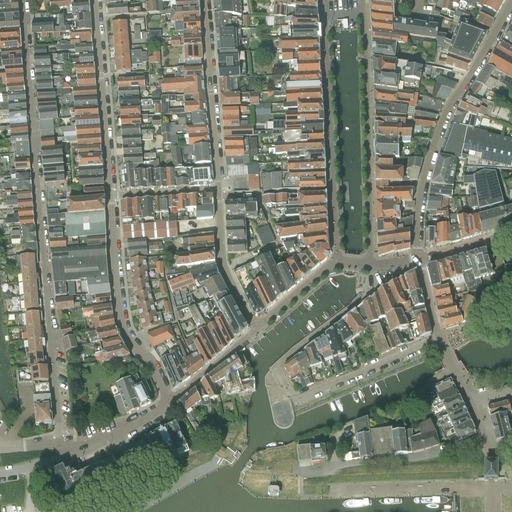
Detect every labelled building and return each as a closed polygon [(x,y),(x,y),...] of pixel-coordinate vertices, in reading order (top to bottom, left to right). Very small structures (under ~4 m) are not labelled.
[(70,0),(59,0),(50,0),(51,9),(67,8),(67,15),(72,15),(74,14),(74,16),(90,15),(89,4),(70,4),(70,0)] [(182,0),(175,0),(176,5),(176,10),(199,8),(198,0),(182,0)] [(212,0),(214,15),(231,15),(235,15),(241,16),(239,0),(212,0)] [(274,17),(275,17),(287,17),(287,14),(289,14),(289,8),(316,9),(316,0),(314,0),(266,0),(267,0),(264,0),(264,2),(275,3),(274,17)] [(370,0),(372,31),(437,41),(435,47),(445,48),(446,40),(446,36),(438,34),(439,26),(393,19),(392,1),(397,2),(399,0),(408,0),(414,1),(414,0),(370,0)] [(445,0),(442,11),(449,14),(453,0),(445,0)] [(449,14),(450,14),(450,12),(452,5),(458,7),(460,3),(461,0),(453,0),(449,14)] [(469,0),(467,7),(476,10),(477,7),(479,0),(469,0)] [(479,0),(477,7),(483,9),(487,0),(479,0)] [(487,0),(483,9),(480,15),(494,22),(505,0),(487,0)] [(159,2),(147,3),(148,13),(159,12),(159,7),(163,6),(162,1),(159,2)] [(0,12),(18,11),(17,2),(0,3),(0,12)] [(108,6),(108,14),(109,16),(141,14),(140,8),(134,8),(134,9),(128,10),(128,5),(108,6)] [(166,12),(162,12),(162,16),(166,16),(166,15),(170,15),(170,23),(184,22),(200,21),(199,8),(176,10),(165,10),(166,12)] [(287,14),(287,17),(317,19),(316,9),(289,8),(289,14),(287,14)] [(0,21),(19,19),(18,11),(0,12),(0,21)] [(455,15),(453,22),(458,24),(460,17),(462,13),(456,11),(455,15)] [(53,23),(32,25),(33,34),(52,33),(66,32),(66,27),(66,21),(74,20),(74,22),(74,24),(91,23),(90,15),(74,16),(65,17),(65,15),(59,15),(60,28),(54,28),(53,23)] [(214,15),(216,28),(231,27),(231,24),(236,24),(236,19),(231,19),(231,15),(214,15)] [(475,23),(489,30),(494,22),(480,15),(475,23)] [(281,29),(293,29),(317,28),(317,19),(287,17),(275,17),(275,29),(281,29)] [(0,29),(20,28),(19,19),(0,21),(0,29)] [(184,22),(184,32),(201,30),(200,21),(184,22)] [(113,23),(114,35),(128,34),(127,22),(113,23)] [(66,27),(66,32),(70,32),(91,31),(91,23),(74,24),(74,26),(66,27)] [(435,47),(435,50),(449,55),(471,63),(472,63),(488,33),(459,23),(459,24),(458,28),(454,40),(453,43),(446,40),(445,48),(435,47)] [(511,26),(502,41),(511,47),(511,26)] [(216,30),(215,30),(216,40),(236,39),(241,39),(241,29),(236,29),(231,29),(231,27),(216,28),(216,30)] [(293,29),(281,29),(281,40),(293,40),(318,40),(317,28),(293,29)] [(70,32),(71,41),(71,43),(69,43),(65,42),(61,42),(61,46),(92,44),(91,31),(70,32)] [(372,41),(397,44),(407,45),(408,40),(410,40),(410,41),(413,41),(413,43),(424,44),(423,49),(434,51),(435,50),(435,47),(437,41),(372,31),(372,41)] [(0,36),(0,41),(21,40),(20,32),(0,33),(0,34),(0,36)] [(114,35),(115,47),(129,46),(128,34),(114,35)] [(183,38),(180,38),(180,46),(184,46),(201,45),(201,38),(183,38)] [(216,40),(217,50),(237,49),(236,39),(216,40)] [(0,41),(0,46),(5,46),(5,50),(21,49),(21,40),(0,41)] [(273,40),(273,49),(262,49),(262,53),(263,56),(271,56),(271,52),(282,51),(318,50),(318,40),(293,40),(273,40)] [(372,41),(373,53),(373,56),(395,59),(396,52),(397,44),(372,41)] [(497,50),(511,58),(511,47),(502,41),(497,50)] [(61,46),(56,47),(56,52),(75,50),(75,54),(75,55),(79,55),(93,54),(92,44),(61,46)] [(184,46),(184,56),(185,61),(186,67),(202,66),(202,60),(202,53),(201,45),(184,46)] [(129,46),(115,47),(116,60),(130,59),(136,59),(135,52),(129,52),(129,46)] [(46,47),(34,47),(34,55),(46,54),(46,47)] [(2,55),(0,55),(0,59),(2,60),(22,58),(21,49),(5,50),(2,50),(2,55)] [(289,63),(290,76),(320,75),(319,53),(318,50),(282,51),(282,57),(282,63),(289,63)] [(482,74),(501,86),(511,92),(511,58),(497,50),(482,74)] [(217,53),(218,66),(231,65),(232,78),(246,77),(244,51),(217,52),(217,53)] [(152,58),(149,58),(149,59),(150,64),(153,63),(160,63),(159,53),(152,53),(152,58)] [(68,54),(33,57),(34,68),(50,67),(50,60),(56,60),(57,65),(68,64),(68,60),(69,60),(68,54)] [(79,59),(69,60),(68,60),(68,64),(68,65),(75,65),(94,64),(93,54),(79,55),(79,59)] [(439,60),(439,64),(447,65),(466,72),(471,63),(449,55),(448,59),(446,59),(446,61),(439,60)] [(3,69),(5,68),(23,66),(22,58),(2,60),(3,69)] [(130,59),(116,60),(117,72),(131,71),(130,66),(137,65),(136,59),(130,59)] [(408,64),(373,59),(374,75),(393,78),(396,76),(398,76),(399,79),(415,81),(420,82),(422,66),(408,64)] [(75,77),(77,77),(95,75),(94,64),(75,65),(75,77)] [(218,66),(219,80),(232,79),(232,78),(231,65),(218,66)] [(6,72),(0,72),(0,77),(23,75),(23,66),(5,68),(6,72)] [(183,67),(184,79),(203,77),(202,66),(186,67),(183,67)] [(34,68),(35,76),(51,75),(51,71),(55,71),(55,72),(63,72),(63,76),(67,76),(67,70),(62,70),(62,67),(50,67),(34,68)] [(482,74),(476,83),(492,93),(494,88),(498,91),(501,86),(482,74)] [(2,80),(2,85),(24,84),(23,75),(0,77),(2,77),(2,80)] [(35,76),(36,84),(61,82),(61,78),(51,78),(51,75),(35,76)] [(70,88),(74,88),(96,86),(95,75),(77,77),(77,82),(70,82),(70,88)] [(271,76),(271,85),(271,86),(321,83),(320,75),(290,76),(271,76)] [(393,78),(374,75),(374,89),(411,94),(413,86),(414,86),(415,81),(399,79),(398,76),(396,76),(393,78)] [(117,79),(118,90),(146,88),(145,77),(117,79)] [(158,87),(161,87),(162,94),(183,92),(183,95),(205,94),(203,77),(184,79),(162,80),(163,81),(158,81),(158,87)] [(439,77),(436,85),(441,87),(454,91),(458,84),(442,78),(439,77)] [(232,79),(219,80),(220,95),(233,95),(233,91),(232,79)] [(36,84),(36,90),(55,89),(60,89),(63,89),(63,82),(61,82),(36,84)] [(281,92),(279,92),(279,93),(321,91),(321,83),(271,86),(272,88),(280,88),(281,92)] [(469,94),(511,118),(511,112),(491,104),(496,95),(492,93),(476,83),(469,94)] [(6,85),(7,90),(0,90),(0,94),(2,94),(2,95),(25,93),(24,84),(2,85),(2,86),(6,85)] [(74,88),(74,98),(74,108),(97,106),(96,86),(74,88)] [(441,87),(435,100),(446,103),(454,91),(441,87)] [(118,90),(119,99),(139,97),(142,97),(142,92),(146,92),(146,88),(118,90)] [(55,89),(36,90),(38,111),(39,110),(57,109),(55,89)] [(411,94),(374,89),(375,106),(414,109),(428,110),(440,114),(440,113),(443,108),(446,103),(435,100),(430,99),(429,104),(422,103),(413,102),(414,95),(411,94)] [(268,99),(273,98),(286,97),(286,104),(286,105),(322,104),(321,91),(279,93),(279,92),(267,93),(268,99)] [(2,95),(2,103),(26,101),(25,93),(2,95)] [(220,95),(221,107),(241,106),(241,98),(250,98),(250,106),(259,105),(259,93),(241,94),(233,95),(220,95)] [(511,118),(469,94),(458,110),(476,118),(477,118),(478,116),(511,129),(511,118)] [(139,97),(119,99),(120,109),(152,106),(154,106),(161,106),(161,103),(161,97),(161,96),(158,96),(156,96),(151,96),(151,100),(141,101),(141,102),(140,103),(139,97)] [(0,107),(0,108),(1,112),(26,109),(26,101),(2,103),(0,103),(0,107)] [(161,110),(161,115),(168,115),(178,115),(207,112),(206,101),(193,101),(193,103),(184,104),(184,109),(171,111),(168,111),(168,102),(161,103),(161,106),(161,110)] [(283,110),(290,109),(297,109),(297,114),(286,114),(286,115),(323,115),(322,111),(322,104),(286,105),(286,104),(277,104),(277,108),(283,108),(283,110)] [(74,114),(71,114),(71,118),(75,118),(98,117),(97,106),(74,108),(74,114)] [(120,109),(120,119),(148,117),(148,114),(141,115),(140,111),(152,111),(152,106),(120,109)] [(414,109),(375,106),(375,115),(375,116),(406,118),(409,118),(410,116),(414,116),(414,114),(414,109)] [(221,108),(222,118),(240,117),(240,112),(248,112),(248,108),(239,108),(239,107),(221,108)] [(0,116),(9,116),(9,119),(10,127),(27,125),(26,109),(1,112),(0,111),(0,116)] [(39,110),(39,121),(57,120),(57,109),(39,110)] [(410,116),(409,118),(414,119),(423,119),(436,122),(440,114),(428,110),(414,109),(414,114),(414,116),(410,116)] [(458,110),(450,124),(470,129),(473,130),(476,118),(458,110)] [(185,118),(185,125),(208,124),(207,112),(178,115),(179,119),(185,118)] [(286,115),(286,121),(273,121),(273,125),(323,123),(323,115),(286,115)] [(406,118),(375,116),(375,126),(397,126),(397,127),(422,128),(434,129),(435,129),(437,123),(436,122),(423,119),(414,119),(409,118),(406,118)] [(75,124),(71,124),(71,127),(71,128),(99,126),(98,117),(75,118),(75,124)] [(120,119),(121,128),(140,126),(142,126),(141,120),(148,120),(148,117),(120,119)] [(222,118),(223,128),(252,126),(252,120),(247,120),(247,122),(240,122),(240,117),(222,118)] [(39,121),(40,130),(54,129),(53,120),(57,120),(39,121)] [(250,126),(223,128),(224,137),(250,136),(260,136),(273,136),(282,136),(282,146),(285,146),(324,144),(323,134),(323,123),(273,125),(273,131),(272,131),(272,132),(254,132),(254,126),(252,126),(250,126)] [(170,127),(169,127),(170,134),(170,136),(171,137),(176,136),(175,134),(182,133),(182,131),(187,130),(187,133),(187,134),(189,134),(208,133),(208,124),(185,125),(170,127)] [(0,132),(10,132),(11,135),(28,133),(27,125),(10,127),(0,127),(0,132)] [(161,126),(161,135),(162,135),(170,134),(169,127),(169,125),(161,126)] [(511,156),(511,140),(487,135),(487,133),(472,130),(450,125),(445,140),(511,156)] [(61,133),(76,132),(76,137),(100,135),(99,126),(71,128),(71,127),(60,128),(61,133)] [(121,128),(122,137),(152,135),(152,130),(140,131),(140,126),(121,128)] [(397,126),(375,126),(376,139),(411,140),(412,132),(422,132),(422,128),(397,127),(397,126)] [(40,130),(41,139),(50,138),(54,138),(54,129),(40,130)] [(0,145),(15,144),(29,142),(28,133),(11,135),(11,140),(0,140),(0,145)] [(189,146),(193,146),(209,145),(208,133),(189,134),(189,146)] [(164,145),(171,144),(171,137),(170,136),(170,134),(162,135),(164,145)] [(62,138),(62,142),(62,143),(77,142),(77,147),(101,146),(100,135),(76,137),(62,138)] [(123,147),(123,156),(142,155),(141,146),(141,142),(152,141),(152,135),(122,137),(123,147)] [(51,148),(50,138),(41,139),(42,149),(51,148)] [(224,139),(225,148),(243,147),(243,148),(248,147),(248,139),(224,139)] [(249,139),(250,156),(257,155),(256,139),(249,139)] [(411,140),(376,139),(376,158),(399,159),(399,144),(416,144),(416,140),(411,140)] [(416,144),(416,149),(426,150),(429,141),(427,141),(416,140),(416,144)] [(511,156),(445,140),(439,156),(439,157),(458,160),(457,161),(465,163),(464,168),(503,171),(503,169),(510,171),(511,171),(511,156)] [(275,155),(287,154),(324,153),(324,144),(285,146),(274,146),(275,155)] [(194,164),(211,163),(209,145),(193,146),(194,164)] [(72,158),(78,157),(102,156),(101,146),(77,147),(71,147),(72,158)] [(171,147),(174,169),(182,169),(179,147),(178,147),(171,147)] [(225,148),(225,157),(243,156),(249,156),(248,147),(243,148),(243,147),(225,148)] [(42,149),(42,157),(62,156),(62,148),(55,148),(51,148),(42,149)] [(305,157),(305,162),(325,161),(324,153),(287,154),(287,159),(299,159),(299,157),(305,157)] [(123,165),(123,166),(132,165),(138,165),(143,165),(142,159),(156,158),(156,154),(142,155),(123,156),(124,165),(123,165)] [(42,157),(43,165),(63,164),(62,156),(42,157)] [(78,157),(79,169),(102,167),(102,156),(78,157)] [(225,157),(226,166),(232,166),(237,165),(242,165),(243,165),(243,156),(225,157)] [(439,157),(436,167),(456,171),(457,161),(458,160),(439,157)] [(399,159),(376,158),(376,168),(393,169),(393,159),(399,159)] [(12,177),(16,177),(31,176),(30,159),(17,160),(15,160),(16,170),(11,170),(12,177)] [(154,170),(156,188),(166,188),(165,169),(159,170),(158,166),(159,166),(158,160),(155,160),(155,162),(154,162),(154,170)] [(393,169),(376,168),(376,183),(393,183),(403,183),(410,183),(410,182),(418,181),(421,169),(422,161),(417,160),(408,160),(407,169),(406,174),(407,174),(407,178),(403,178),(403,169),(393,169)] [(281,164),(282,174),(285,174),(285,175),(287,175),(287,173),(289,173),(314,171),(315,172),(325,172),(325,161),(305,162),(288,162),(288,163),(281,164)] [(150,170),(145,171),(146,189),(156,188),(154,170),(154,162),(149,162),(150,170)] [(43,165),(44,174),(64,172),(63,164),(43,165)] [(247,165),(248,175),(258,175),(258,164),(247,165)] [(123,166),(125,189),(133,189),(132,165),(123,166)] [(132,165),(133,189),(146,189),(145,171),(138,171),(138,165),(132,165)] [(79,169),(80,186),(104,184),(103,176),(102,167),(79,169)] [(174,169),(176,187),(210,186),(213,182),(211,169),(211,167),(192,168),(193,177),(188,177),(188,169),(182,169),(174,169)] [(436,167),(431,184),(453,187),(456,171),(436,167)] [(165,169),(166,188),(176,187),(174,169),(165,169)] [(262,175),(262,183),(263,191),(281,190),(300,189),(324,189),(326,187),(325,172),(315,172),(314,171),(289,173),(287,173),(287,175),(285,175),(285,174),(282,174),(262,175)] [(44,174),(44,183),(65,182),(64,172),(44,174)] [(476,192),(482,235),(507,227),(505,206),(496,173),(484,172),(474,176),(476,185),(475,185),(476,190),(476,192)] [(8,181),(9,185),(32,183),(31,176),(16,177),(17,180),(8,181)] [(474,177),(463,177),(463,185),(464,185),(475,185),(474,177)] [(17,188),(17,193),(33,191),(32,183),(9,185),(1,185),(2,190),(17,188)] [(393,183),(376,183),(376,191),(393,190),(393,183)] [(431,185),(429,196),(444,198),(449,198),(451,199),(453,187),(431,184),(431,185)] [(84,190),(84,199),(104,198),(104,188),(84,190)] [(393,190),(376,191),(377,203),(377,204),(412,202),(413,192),(416,192),(416,190),(413,190),(410,190),(393,190)] [(475,217),(468,218),(470,238),(481,235),(482,235),(476,192),(476,190),(469,190),(470,193),(470,198),(472,210),(473,210),(475,217)] [(6,197),(6,202),(33,199),(33,191),(17,193),(18,196),(6,197)] [(196,195),(197,208),(213,208),(213,196),(211,194),(200,195),(200,197),(202,197),(202,201),(197,201),(197,195),(196,195)] [(326,206),(325,194),(287,195),(288,209),(326,206)] [(184,202),(185,209),(188,209),(188,213),(193,212),(193,209),(196,209),(197,208),(196,195),(187,196),(187,201),(184,202)] [(275,196),(276,210),(288,209),(287,195),(275,196)] [(175,197),(176,208),(177,211),(181,211),(185,211),(185,209),(184,202),(187,201),(187,196),(175,197)] [(262,196),(267,211),(276,210),(275,196),(262,196)] [(429,196),(426,211),(429,211),(429,216),(437,216),(436,212),(440,211),(440,212),(448,210),(449,198),(444,198),(429,196)] [(159,198),(160,213),(168,213),(168,209),(167,197),(159,198)] [(167,197),(168,209),(176,208),(175,197),(167,197)] [(67,200),(67,214),(105,211),(104,198),(84,199),(67,200)] [(140,199),(142,217),(142,219),(153,219),(152,198),(140,199)] [(152,198),(153,219),(154,219),(154,214),(160,213),(159,198),(152,198)] [(18,206),(18,210),(34,208),(33,199),(6,202),(7,207),(18,206)] [(131,200),(132,218),(142,217),(140,199),(131,200)] [(121,201),(122,219),(132,218),(131,200),(121,201)] [(459,226),(461,241),(470,238),(468,218),(467,219),(467,216),(463,217),(462,208),(461,208),(460,201),(456,201),(456,209),(457,209),(457,215),(457,217),(458,217),(459,226)] [(224,204),(225,221),(245,219),(256,219),(257,223),(266,223),(260,209),(257,209),(256,202),(224,204)] [(412,202),(377,204),(377,219),(400,217),(400,208),(405,208),(405,209),(414,209),(414,203),(412,203),(412,202)] [(267,211),(271,220),(299,216),(326,213),(326,206),(288,209),(276,210),(267,211)] [(5,215),(5,220),(35,217),(34,208),(18,210),(19,214),(5,215)] [(196,209),(197,221),(213,220),(213,208),(197,208),(196,209)] [(437,226),(437,248),(450,244),(448,216),(448,210),(440,212),(440,211),(436,212),(437,216),(443,216),(444,221),(444,226),(437,226)] [(67,214),(58,215),(47,215),(48,228),(66,227),(105,224),(105,211),(67,214)] [(300,225),(275,229),(280,240),(297,238),(297,237),(327,233),(326,213),(299,216),(300,225)] [(454,215),(448,216),(450,244),(461,241),(459,226),(458,217),(457,217),(457,215),(454,215)] [(6,225),(19,224),(20,228),(35,226),(35,217),(5,220),(6,225)] [(378,235),(413,230),(413,225),(400,227),(400,217),(377,219),(378,235)] [(225,221),(226,238),(246,237),(245,219),(225,221)] [(426,225),(426,250),(437,248),(437,226),(437,220),(433,220),(432,225),(426,225)] [(128,241),(147,239),(172,237),(179,237),(177,222),(161,224),(123,227),(124,241),(128,241)] [(66,227),(67,239),(78,238),(106,236),(105,224),(66,227)] [(20,228),(20,232),(15,232),(15,236),(36,235),(35,226),(20,228)] [(256,232),(262,247),(274,242),(268,226),(256,232)] [(48,228),(49,239),(66,238),(66,239),(67,239),(66,227),(48,228)] [(378,235),(378,246),(410,243),(410,231),(413,231),(413,230),(378,235)] [(294,243),(283,245),(284,247),(284,250),(292,248),(305,246),(327,245),(327,233),(297,237),(297,238),(298,246),(294,247),(294,243)] [(182,237),(183,246),(214,244),(214,234),(182,237)] [(12,245),(21,244),(24,244),(37,243),(36,235),(15,236),(15,237),(11,237),(12,245)] [(75,247),(76,259),(106,257),(106,236),(78,238),(78,243),(78,247),(75,247)] [(226,238),(227,255),(247,254),(246,237),(226,238)] [(49,239),(50,249),(75,247),(78,247),(78,243),(67,243),(66,239),(66,238),(49,239)] [(128,241),(129,249),(162,246),(162,243),(147,244),(147,239),(128,241)] [(21,257),(22,271),(36,269),(36,264),(38,264),(38,255),(37,243),(24,244),(25,256),(21,257)] [(378,246),(379,257),(394,252),(394,254),(410,250),(410,243),(378,246)] [(183,250),(190,249),(190,255),(214,252),(214,244),(183,246),(183,250)] [(305,246),(319,265),(325,260),(328,257),(327,245),(305,246)] [(164,246),(162,246),(129,249),(130,257),(148,256),(147,251),(164,250),(164,246)] [(310,273),(319,265),(305,246),(292,248),(310,273)] [(50,249),(51,261),(64,260),(76,259),(75,247),(50,249)] [(285,264),(286,265),(295,286),(310,273),(292,248),(284,250),(284,247),(279,249),(282,256),(286,254),(290,262),(285,264)] [(485,251),(463,257),(468,272),(473,288),(467,290),(467,293),(466,296),(471,298),(473,292),(483,289),(480,279),(500,273),(506,271),(505,267),(500,251),(486,255),(485,251)] [(176,256),(177,267),(191,265),(197,264),(204,263),(205,269),(216,266),(215,262),(214,252),(190,255),(176,256)] [(256,262),(255,262),(276,303),(287,293),(276,269),(270,255),(270,254),(267,255),(268,256),(266,257),(255,262),(256,262)] [(65,268),(65,275),(66,282),(81,282),(81,280),(86,279),(108,278),(106,257),(76,259),(64,260),(65,268)] [(463,257),(457,259),(462,274),(463,277),(464,281),(465,282),(464,282),(467,290),(473,288),(468,272),(463,257)] [(130,259),(131,271),(147,269),(146,258),(130,259)] [(457,259),(444,262),(450,281),(451,285),(464,281),(463,277),(462,274),(457,259)] [(51,261),(52,268),(65,268),(64,260),(51,261)] [(244,267),(243,268),(249,279),(252,285),(265,312),(266,311),(276,303),(255,262),(247,266),(245,267),(244,267)] [(436,265),(440,283),(450,281),(444,262),(436,265)] [(276,269),(287,293),(295,286),(286,265),(276,269)] [(427,270),(432,289),(440,287),(441,286),(440,283),(436,265),(428,267),(427,270)] [(166,277),(173,295),(195,286),(219,276),(216,266),(205,269),(189,274),(166,277)] [(243,268),(233,273),(239,284),(249,279),(243,268)] [(22,275),(23,285),(40,282),(39,274),(36,274),(36,269),(22,271),(20,271),(20,276),(22,275)] [(131,271),(132,282),(148,281),(148,280),(147,269),(131,271)] [(404,277),(410,293),(411,295),(421,291),(416,271),(404,277)] [(53,275),(53,283),(65,282),(66,282),(65,275),(53,275)] [(195,286),(173,295),(172,295),(177,313),(181,311),(189,308),(188,304),(185,295),(197,291),(204,288),(209,298),(212,296),(227,290),(219,276),(195,286)] [(404,277),(397,281),(405,303),(413,300),(411,295),(410,293),(404,277)] [(89,296),(90,296),(110,293),(108,278),(86,279),(89,296)] [(249,279),(239,284),(244,295),(253,315),(258,317),(265,312),(252,285),(249,279)] [(132,282),(135,295),(151,292),(148,281),(132,282)] [(404,316),(413,313),(412,309),(407,310),(405,303),(397,281),(387,287),(397,306),(399,311),(401,311),(404,316)] [(23,285),(25,297),(38,296),(38,291),(41,291),(40,282),(23,285)] [(53,283),(55,296),(66,295),(66,291),(65,282),(53,283)] [(378,294),(392,333),(394,332),(398,334),(399,334),(398,331),(409,327),(409,326),(404,316),(401,311),(399,311),(397,306),(387,287),(378,293),(378,294)] [(432,289),(434,300),(451,297),(449,287),(440,289),(440,287),(432,289)] [(212,296),(213,298),(217,306),(231,298),(227,290),(212,296)] [(416,308),(412,309),(413,313),(418,312),(418,310),(419,310),(419,309),(425,308),(421,291),(411,295),(413,300),(413,301),(416,308)] [(135,295),(138,307),(153,303),(151,292),(135,295)] [(85,301),(86,306),(83,307),(86,306),(111,303),(110,293),(90,296),(95,296),(96,300),(85,301)] [(190,293),(185,295),(188,304),(189,308),(195,306),(193,301),(193,302),(190,293)] [(390,333),(384,337),(389,352),(397,348),(392,333),(378,294),(370,300),(378,321),(385,318),(390,333)] [(23,315),(26,314),(42,313),(41,300),(39,300),(38,296),(25,297),(26,310),(23,310),(23,315)] [(434,300),(437,310),(457,305),(455,296),(451,297),(434,300)] [(466,296),(463,304),(460,314),(463,323),(472,320),(475,318),(473,313),(470,312),(475,299),(471,298),(466,296)] [(72,298),(74,308),(81,307),(80,297),(72,298)] [(55,300),(57,310),(61,309),(74,308),(72,298),(55,300)] [(219,310),(234,341),(248,329),(231,298),(217,306),(219,310)] [(370,318),(373,324),(378,322),(378,321),(370,300),(355,311),(361,324),(370,318)] [(207,301),(195,306),(207,328),(220,354),(228,347),(216,323),(215,320),(212,314),(207,301)] [(163,303),(164,310),(171,308),(169,302),(163,303)] [(94,319),(99,318),(113,315),(111,303),(86,306),(83,307),(82,307),(83,314),(93,312),(94,319)] [(138,307),(141,318),(156,315),(153,303),(138,307)] [(457,305),(437,310),(441,327),(445,329),(463,323),(460,314),(463,304),(457,305)] [(199,340),(211,361),(220,354),(207,328),(195,306),(188,309),(197,326),(199,325),(203,330),(196,333),(199,340)] [(418,312),(413,313),(414,319),(415,318),(427,316),(425,308),(419,309),(419,310),(418,310),(418,312)] [(216,323),(228,347),(234,341),(219,310),(215,312),(212,314),(215,320),(216,323)] [(343,322),(354,339),(368,330),(380,356),(389,352),(384,337),(383,337),(379,326),(370,329),(369,325),(373,324),(370,318),(361,324),(355,311),(343,322)] [(177,313),(174,314),(176,322),(183,320),(181,312),(177,313)] [(26,314),(27,328),(41,326),(41,322),(43,322),(42,313),(26,314)] [(99,318),(101,330),(116,326),(113,315),(99,318)] [(159,326),(156,315),(141,318),(144,330),(159,326)] [(414,319),(407,321),(409,326),(409,327),(414,341),(420,338),(431,334),(427,316),(416,318),(414,319)] [(336,326),(343,347),(354,339),(343,322),(339,321),(336,323),(337,326),(336,326)] [(66,324),(60,325),(60,328),(61,334),(62,339),(72,336),(70,326),(67,327),(66,324)] [(27,328),(29,342),(45,339),(44,332),(41,332),(41,326),(27,328)] [(89,332),(88,333),(88,334),(90,339),(91,340),(92,343),(99,341),(99,342),(102,341),(119,337),(116,326),(101,330),(89,332)] [(146,335),(152,348),(165,343),(174,339),(175,339),(169,326),(146,335)] [(332,358),(334,363),(338,375),(343,373),(339,361),(347,358),(345,354),(343,347),(336,326),(325,334),(326,335),(332,358)] [(392,333),(397,348),(407,344),(406,341),(403,342),(399,334),(398,334),(394,332),(392,333)] [(315,343),(321,364),(326,379),(333,377),(329,365),(334,363),(332,358),(326,335),(315,343)] [(62,339),(66,352),(77,348),(74,336),(72,336),(62,339)] [(102,341),(105,351),(124,345),(119,337),(102,341)] [(192,338),(204,366),(211,361),(199,340),(195,341),(193,337),(192,338)] [(190,347),(194,355),(190,357),(197,372),(204,366),(192,338),(185,341),(188,348),(190,347)] [(29,342),(30,354),(43,353),(43,349),(45,349),(45,339),(29,342)] [(170,353),(182,384),(189,378),(175,343),(174,339),(165,343),(166,345),(167,347),(170,353)] [(175,343),(189,378),(197,372),(190,357),(187,359),(184,351),(180,344),(180,343),(179,341),(175,343)] [(304,352),(310,368),(313,375),(317,373),(315,368),(319,367),(319,365),(321,364),(315,343),(304,352)] [(105,362),(129,355),(124,345),(105,351),(102,352),(102,353),(96,355),(98,363),(104,361),(105,362)] [(166,345),(154,350),(161,361),(174,390),(182,384),(170,353),(167,347),(166,345)] [(304,378),(307,387),(313,384),(308,370),(310,368),(304,352),(295,359),(301,374),(304,378)] [(30,354),(31,369),(47,367),(47,358),(44,359),(43,353),(30,354)] [(232,374),(225,377),(230,394),(241,391),(253,389),(253,381),(239,384),(238,381),(240,380),(240,379),(240,378),(241,377),(240,375),(244,372),(247,370),(247,368),(246,366),(248,364),(241,353),(226,364),(232,374)] [(284,367),(292,381),(299,377),(302,381),(300,382),(303,388),(307,387),(304,378),(301,374),(295,359),(284,367)] [(209,378),(218,396),(215,390),(222,387),(221,382),(223,381),(227,394),(230,394),(225,377),(232,374),(226,364),(209,377),(209,378)] [(19,384),(49,381),(47,367),(31,369),(17,371),(19,384)] [(117,384),(128,414),(151,403),(147,394),(151,392),(147,383),(142,385),(137,375),(117,384)] [(201,384),(210,400),(218,398),(218,396),(209,378),(201,384)] [(430,399),(437,396),(454,387),(451,379),(433,388),(427,394),(430,399)] [(195,389),(201,400),(208,397),(210,400),(201,384),(195,389)] [(45,426),(45,423),(53,423),(49,385),(33,386),(37,424),(36,424),(37,426),(45,426)] [(454,387),(437,396),(441,404),(442,403),(458,396),(454,387)] [(195,389),(177,404),(184,415),(201,403),(201,401),(201,400),(195,389)] [(458,396),(442,404),(446,411),(462,404),(458,396)] [(488,406),(490,417),(506,414),(507,418),(511,416),(511,414),(509,402),(488,406)] [(448,415),(434,421),(436,428),(436,429),(440,427),(467,415),(462,404),(446,411),(448,415)] [(416,417),(419,425),(425,424),(422,414),(416,417)] [(490,417),(496,442),(511,440),(511,441),(511,440),(511,435),(510,427),(507,418),(506,414),(490,417)] [(467,415),(440,427),(443,435),(471,422),(467,415)] [(346,454),(347,459),(347,461),(361,459),(361,460),(374,458),(374,457),(373,457),(370,432),(368,418),(354,423),(355,437),(357,437),(360,452),(346,454)] [(433,421),(419,425),(422,435),(435,429),(433,421)] [(166,427),(177,450),(177,451),(187,446),(176,422),(166,427)] [(191,424),(195,431),(199,429),(196,423),(195,424),(193,422),(191,424)] [(476,434),(471,422),(443,435),(445,440),(457,435),(459,441),(476,434)] [(158,444),(164,456),(177,450),(166,427),(155,432),(158,438),(155,440),(157,445),(158,444)] [(373,457),(374,457),(395,454),(396,455),(408,454),(408,453),(412,452),(411,439),(414,437),(413,430),(392,432),(392,429),(370,432),(373,457)] [(439,445),(435,429),(422,435),(414,437),(411,439),(412,452),(413,453),(439,445)] [(147,441),(155,460),(164,456),(158,444),(157,445),(155,440),(158,438),(155,432),(145,437),(147,441)] [(133,447),(143,467),(143,466),(146,473),(153,470),(150,463),(155,460),(147,441),(133,447)] [(212,442),(207,449),(222,458),(226,451),(212,442)] [(298,461),(299,461),(312,460),(312,462),(321,461),(321,458),(326,458),(324,446),(310,448),(310,446),(297,447),(298,461)] [(64,467),(51,473),(67,505),(123,478),(114,458),(84,472),(82,467),(78,469),(75,463),(65,468),(64,467)] [(485,474),(485,480),(491,480),(496,479),(498,479),(498,471),(498,465),(498,460),(491,460),(487,460),(485,459),(485,466),(485,474)] [(269,488),(268,492),(268,493),(270,496),(277,496),(279,495),(279,489),(278,487),(272,487),(271,486),(269,488)]
